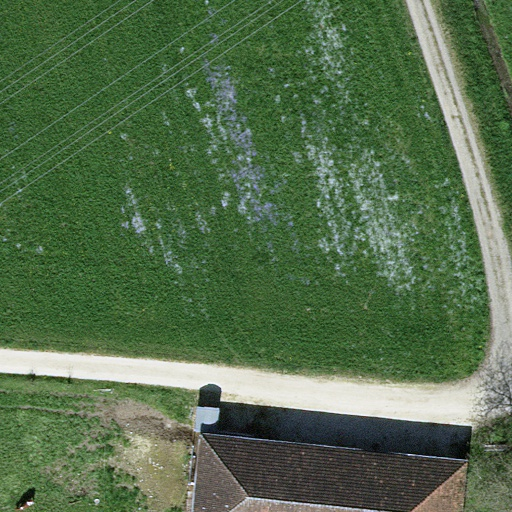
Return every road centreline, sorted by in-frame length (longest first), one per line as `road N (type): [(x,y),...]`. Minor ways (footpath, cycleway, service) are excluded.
road 1 (track): [(510,392),(287,395),(0,369)]
road 2 (track): [(510,392),(505,294),(414,0)]
